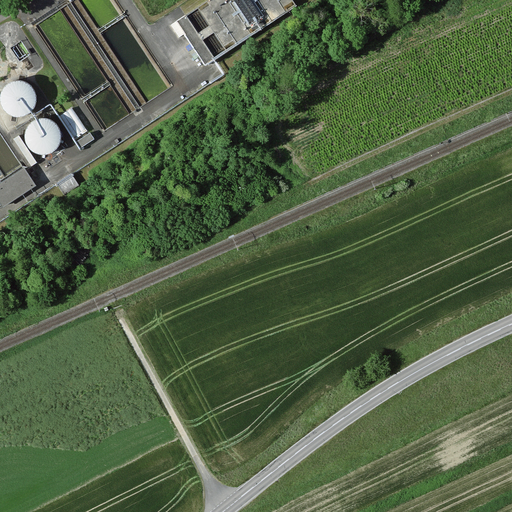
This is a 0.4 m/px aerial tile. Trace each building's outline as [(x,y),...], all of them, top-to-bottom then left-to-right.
[(291,0),(209,0),(176,22),(206,68),(297,8),(291,0)] [(0,101),(1,106),(3,111),(8,115),(13,118),(19,119),(25,117),(31,114),(35,109),(37,103),(37,97),(35,91),(31,86),(26,83),(19,81),(13,82),(8,85),(3,89),(1,94),(0,98),(0,101)] [(72,109),(59,118),(75,141),(88,132),(72,109)] [(27,144),(29,149),(34,154),(39,156),(45,157),(51,156),(56,153),(61,148),(63,142),(63,135),(61,129),(57,124),(52,121),(45,120),(39,120),(34,123),(29,127),(27,132),(26,138),(27,144)] [(90,134),(76,144),(80,150),(94,141),(90,134)] [(25,170),(0,186),(0,206),(3,210),(37,187),(25,170)] [(73,176),(56,186),(63,197),(80,186),(73,176)]
